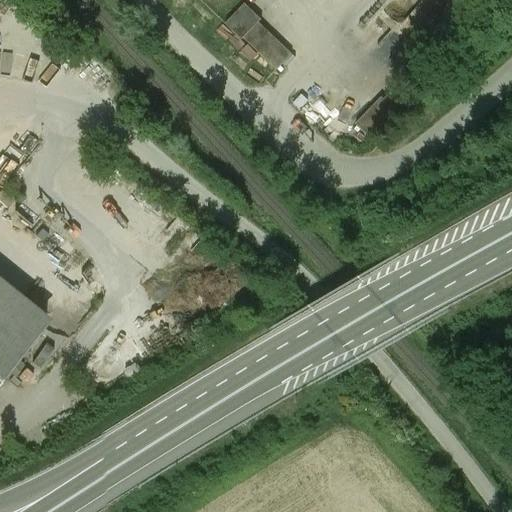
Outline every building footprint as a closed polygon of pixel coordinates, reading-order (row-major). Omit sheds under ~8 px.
[(260,19),(243,3),(223,22),(239,39),(256,22),(260,19)] [(256,22),(239,39),(274,72),(291,53),(256,22)] [(146,93),(137,84),(127,97),(135,106),(146,93)] [(379,99),(395,115),(405,104),(390,88),(379,99)] [(379,99),(376,96),(351,121),(369,141),(395,115),(379,99)] [(0,375),(45,320),(0,282),(0,375)]
